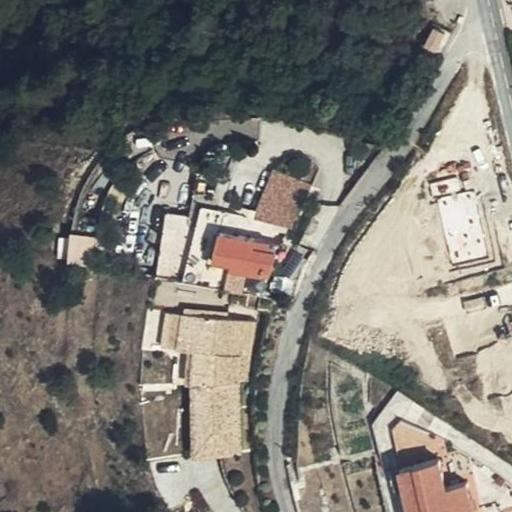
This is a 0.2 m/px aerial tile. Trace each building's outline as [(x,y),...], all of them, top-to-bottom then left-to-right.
[(448,32),(439,27),(429,44),(439,50),(448,32)] [(366,142),(361,148),(347,163),(359,174),(377,152),(375,150),(366,142)] [(166,212),(166,215),(242,229),(243,220),(218,217),(223,171),(192,168),(188,215),(166,212)] [(308,187),(275,172),(258,210),(290,222),(308,187)] [(238,293),(268,297),(272,251),(255,248),(255,241),(241,239),(242,229),(166,215),(161,277),(238,293)] [(75,229),(72,253),(96,256),(98,231),(75,229)] [(285,245),(255,241),(255,248),(272,251),(284,252),(285,245)] [(180,347),(184,312),(170,310),(166,345),(180,347)] [(237,371),(241,354),(250,356),(254,320),(184,312),(180,347),(197,349),(193,382),(190,453),(235,455),(237,371)] [(442,449),(398,459),(411,511),(476,511),(467,471),(447,476),(442,449)]
